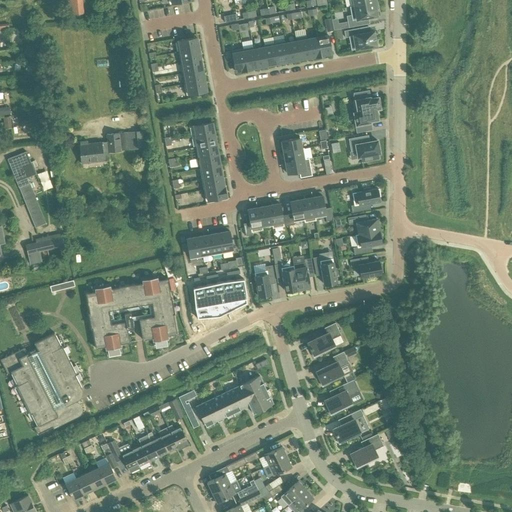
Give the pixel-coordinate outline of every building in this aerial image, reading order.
[(66,0),(68,15),(83,13),(81,0),(66,0)] [(378,9),(377,2),(352,6),(349,7),(351,15),(346,16),(347,21),(348,27),(365,24),(364,18),(377,16),(376,9),(378,9)] [(237,20),(236,13),(223,16),(225,22),(237,20)] [(349,37),(351,50),(363,48),(363,49),(369,48),(369,47),(376,45),(376,44),(377,43),(376,37),(375,38),(373,31),(361,34),(360,28),(344,31),(345,37),(349,37)] [(317,37),(320,55),(332,53),(329,35),(327,35),(317,37)] [(299,59),(310,57),(306,39),(306,36),(295,38),(296,41),(299,59)] [(178,52),(198,48),(197,37),(176,41),(178,52)] [(317,37),(306,39),(310,57),(320,55),(317,37)] [(285,41),(274,43),(278,63),(289,61),(285,43),(285,41)] [(296,41),(285,43),(289,61),(299,59),(296,41)] [(278,63),(274,43),(264,45),(264,47),(267,65),(278,63)] [(112,47),(112,55),(126,55),(126,47),(112,47)] [(246,69),(257,67),(253,49),(253,47),(242,49),(246,69)] [(267,65),(264,47),(253,49),(257,67),(267,65)] [(180,62),(200,59),(198,48),(178,52),(180,62)] [(235,71),(246,69),(242,49),(231,51),(235,71)] [(182,73),(202,70),(200,59),(180,62),(182,73)] [(40,75),(49,74),(48,63),(39,64),(40,75)] [(184,84),(204,80),(202,70),(182,73),(184,84)] [(204,80),(184,84),(186,95),(206,91),(204,80)] [(366,98),(365,91),(354,93),(355,100),(353,100),(355,112),(353,112),(353,113),(376,109),(380,108),(378,97),(370,98),(370,97),(366,98)] [(0,115),(10,115),(9,107),(0,107),(0,115)] [(353,113),(357,132),(367,130),(366,123),(370,123),(370,121),(378,120),(376,109),(353,113)] [(20,115),(21,124),(35,123),(35,114),(20,115)] [(39,118),(40,130),(50,128),(49,117),(39,118)] [(212,122),(192,126),(194,136),(214,133),(212,122)] [(80,145),(82,163),(103,161),(103,160),(109,160),(108,152),(121,150),(138,149),(144,148),(143,131),(107,134),(107,141),(102,142),(102,143),(88,144),(87,141),(81,142),(81,145),(80,145)] [(214,133),(194,136),(196,147),(216,143),(214,133)] [(299,138),(281,141),(284,152),(301,149),(299,138)] [(348,140),(351,153),(356,151),(358,158),(361,158),(362,163),(378,160),(377,155),(379,154),(377,142),(361,144),(360,138),(348,140)] [(216,143),(196,147),(198,158),(218,154),(216,143)] [(301,149),(284,152),(285,163),(306,159),(304,148),(301,149)] [(55,198),(38,204),(27,177),(36,174),(31,162),(26,151),(8,159),(35,227),(45,223),(42,216),(59,209),(55,198)] [(218,154),(198,158),(200,169),(220,165),(218,154)] [(306,159),(285,163),(287,174),(299,172),(300,177),(312,175),(311,169),(309,158),(306,159)] [(220,165),(200,169),(201,179),(222,176),(220,165)] [(222,176),(201,179),(203,190),(224,186),(222,176)] [(224,186),(203,190),(205,201),(226,197),(224,186)] [(354,205),(351,205),(352,212),(365,210),(363,204),(379,201),(378,196),(380,196),(379,189),(377,189),(376,188),(370,189),(370,187),(363,189),(363,191),(357,192),(352,193),(354,205)] [(311,198),(315,218),(325,216),(326,221),(333,220),(331,207),(325,208),(322,196),(311,198)] [(315,220),(315,218),(311,198),(301,200),(304,220),(305,222),(315,220)] [(304,220),(301,200),(289,202),(292,213),(287,214),(289,225),(294,224),(293,222),(304,220)] [(280,203),(269,206),(272,226),(273,228),(289,225),(287,214),(282,215),(280,203)] [(272,226),(269,206),(258,207),(262,228),(272,226)] [(262,228),(258,207),(247,209),(249,222),(243,223),(245,236),(252,234),(252,232),(262,230),(262,228)] [(356,223),(358,234),(381,230),(380,223),(377,223),(377,218),(361,221),(360,215),(347,218),(349,224),(356,223)] [(381,230),(358,234),(355,235),(357,246),(353,247),(354,254),(367,252),(366,246),(381,243),(380,238),(382,238),(381,230)] [(219,233),(222,253),(233,251),(229,231),(219,233)] [(25,244),(30,264),(41,261),(39,251),(64,246),(61,233),(35,239),(36,242),(25,244)] [(211,255),(222,253),(219,233),(208,235),(211,255)] [(208,235),(197,237),(201,257),(211,255),(208,235)] [(201,257),(197,237),(186,239),(190,259),(201,257)] [(273,256),(274,265),(281,263),(279,255),(273,256)] [(313,257),(315,270),(321,269),(324,284),(328,283),(329,285),(335,284),(335,282),(337,282),(335,275),(337,275),(336,268),(334,268),(332,258),(320,260),(320,256),(313,257)] [(359,265),(361,277),(367,276),(368,278),(375,276),(374,274),(381,273),(380,272),(383,272),(381,265),(379,265),(378,261),(364,263),(363,257),(351,259),(352,266),(359,265)] [(293,264),(293,265),(294,269),(298,291),(305,290),(305,288),(310,287),(307,271),(313,270),(311,258),(304,259),(304,262),(293,264)] [(294,269),(293,265),(282,268),(281,263),(274,265),(276,277),(282,276),(285,291),(290,290),(290,292),(298,291),(294,269)] [(274,277),(272,265),(265,266),(266,270),(254,273),(256,283),(254,283),(255,290),(257,290),(258,296),(259,296),(260,298),(267,297),(266,295),(271,294),(268,278),(274,277)] [(86,293),(89,312),(88,313),(91,328),(92,328),(95,348),(105,346),(105,350),(121,347),(120,344),(130,342),(127,329),(133,328),(130,312),(124,313),(125,321),(111,324),(109,310),(151,303),(154,316),(139,319),(143,340),(152,338),(152,341),(168,338),(168,335),(177,334),(173,314),(175,314),(172,298),(171,298),(167,278),(158,280),(157,277),(142,279),(142,283),(134,284),(119,286),(119,287),(111,288),(110,285),(94,288),(95,291),(86,293)] [(198,319),(219,317),(247,303),(246,291),(243,279),(222,282),(193,288),(195,308),(198,319)] [(50,286),(51,292),(75,286),(73,280),(50,286)] [(308,342),(311,349),(310,349),(314,357),(320,355),(319,354),(336,346),(332,338),(341,334),(335,322),(325,327),(327,333),(308,342)] [(56,416),(60,423),(78,414),(79,412),(80,411),(80,408),(80,406),(78,404),(75,403),(72,404),(71,401),(71,400),(78,397),(79,396),(80,393),(80,391),(79,388),(81,387),(75,374),(76,374),(62,345),(61,346),(54,333),(34,343),(37,348),(27,353),(29,356),(24,358),(26,363),(31,360),(34,367),(33,368),(40,383),(42,382),(48,394),(46,395),(53,408),(54,407),(58,415),(56,416)] [(354,346),(349,349),(352,355),(357,352),(354,346)] [(34,427),(37,434),(60,423),(56,416),(58,415),(54,407),(53,408),(46,395),(48,394),(42,382),(40,383),(33,368),(34,367),(31,360),(26,363),(24,358),(29,356),(27,353),(24,348),(0,360),(7,373),(11,372),(17,384),(16,384),(30,413),(31,413),(37,425),(34,427)] [(316,371),(319,377),(318,378),(322,386),(328,384),(328,383),(344,375),(340,367),(349,363),(344,351),(333,356),(336,362),(316,371)] [(255,364),(257,369),(269,364),(267,359),(255,364)] [(196,406),(206,426),(217,420),(218,422),(223,420),(222,418),(244,408),(245,409),(250,407),(253,413),(273,403),(260,375),(196,406)] [(325,400),(328,406),(327,407),(331,415),(337,412),(336,411),(352,404),(349,396),(359,391),(354,379),(343,384),(345,390),(325,400)] [(172,409),(176,418),(184,414),(176,398),(168,401),(172,409)] [(168,401),(158,406),(163,416),(167,414),(167,411),(172,409),(168,401)] [(333,429),(336,435),(335,435),(339,444),(345,441),(345,440),(361,433),(354,419),(363,415),(361,409),(345,416),(348,422),(333,429)] [(386,424),(377,412),(365,421),(375,433),(386,424)] [(133,418),(138,429),(144,426),(139,415),(133,418)] [(168,426),(170,430),(178,447),(179,449),(189,444),(180,426),(174,429),(172,425),(168,426)] [(387,432),(390,439),(397,436),(393,429),(387,432)] [(170,430),(160,435),(168,452),(176,449),(178,447),(170,430)] [(148,434),(151,440),(159,457),(168,452),(160,435),(154,438),(151,432),(147,433),(148,434)] [(351,453),(354,460),(353,460),(357,468),(362,466),(362,465),(378,457),(375,450),(384,445),(378,433),(361,442),(363,447),(351,453)] [(151,440),(148,434),(138,439),(141,444),(149,461),(159,457),(151,440)] [(89,439),(85,441),(90,452),(94,450),(89,439)] [(140,467),(139,466),(131,449),(128,444),(119,448),(115,440),(107,444),(116,461),(123,458),(130,472),(140,467)] [(90,452),(85,441),(81,443),(87,454),(90,452)] [(141,444),(131,449),(139,466),(149,461),(141,444)] [(399,458),(404,455),(399,444),(394,447),(399,458)] [(264,455),(269,465),(287,456),(282,446),(264,455)] [(256,451),(243,458),(246,463),(259,457),(256,451)] [(98,467),(105,483),(116,478),(112,468),(117,465),(112,455),(107,457),(109,462),(98,467)] [(287,456),(269,465),(274,475),(281,471),(292,466),(287,456)] [(243,458),(226,466),(228,472),(246,463),(243,458)] [(98,467),(87,473),(94,489),(105,483),(98,467)] [(76,478),(84,494),(94,489),(87,473),(76,478)] [(207,482),(212,492),(230,483),(225,473),(207,482)] [(84,494),(76,478),(65,483),(72,499),(84,494)] [(260,478),(254,481),(258,489),(261,496),(268,492),(264,487),(260,478)] [(236,492),(239,498),(258,489),(254,481),(254,479),(249,482),(250,485),(236,492)] [(268,492),(276,486),(273,481),(264,487),(268,492)] [(291,502),(306,489),(298,481),(281,496),(288,505),(291,502)] [(230,483),(212,492),(217,502),(235,493),(230,483)] [(276,486),(268,492),(271,497),(282,490),(278,485),(276,486)] [(239,498),(242,505),(261,496),(258,489),(239,498)] [(306,489),(291,502),(298,510),(313,497),(306,489)] [(10,503),(14,511),(20,511),(33,506),(28,495),(10,503)]
